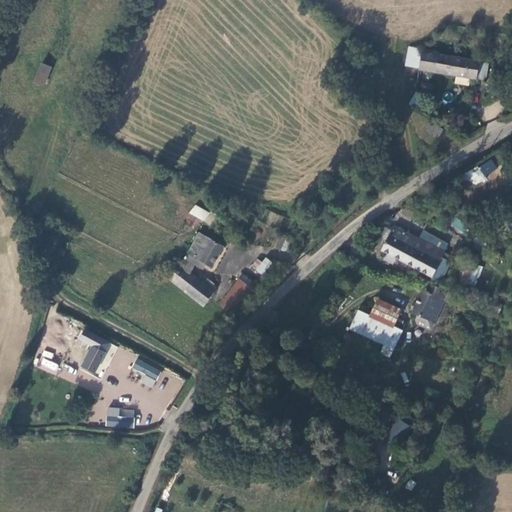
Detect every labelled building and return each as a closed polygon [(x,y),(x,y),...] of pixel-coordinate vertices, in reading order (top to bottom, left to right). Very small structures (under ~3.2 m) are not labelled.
[(413,60),(426,63),(429,44),(416,42),(413,60)] [(483,73),(483,71),(485,57),(444,49),(444,47),(429,44),(426,63),(483,73)] [(39,62),(33,83),(44,87),(51,66),(39,62)] [(431,77),(430,85),(438,86),(440,79),(431,77)] [(453,102),(432,89),(424,104),(437,111),(445,115),(453,102)] [(448,125),(434,117),(430,123),(445,132),(448,125)] [(491,158),(468,175),(475,185),(498,169),(491,158)] [(203,222),(209,212),(195,203),(189,213),(203,222)] [(396,248),(422,263),(435,240),(400,221),(387,243),(396,248)] [(230,242),(205,229),(194,250),(204,256),(203,259),(212,265),(215,259),(220,261),(230,242)] [(289,243),(292,238),(294,232),(287,229),(282,241),(289,243)] [(437,272),(450,249),(435,240),(422,263),(437,272)] [(275,271),(283,259),(272,253),(269,258),(265,256),(261,262),(275,271)] [(473,279),(480,259),(467,255),(460,275),(473,279)] [(207,275),(186,263),(177,278),(194,288),(213,300),(224,286),(207,275)] [(247,276),(228,301),(242,311),(261,285),(262,285),(267,279),(249,268),(245,275),(247,276)] [(434,325),(452,287),(435,279),(430,286),(428,285),(426,284),(420,298),(417,297),(415,301),(418,303),(416,307),(421,309),(419,313),(420,318),(434,325)] [(384,295),(376,311),(398,322),(401,316),(402,314),(406,306),(384,295)] [(362,304),(353,322),(399,344),(410,320),(407,319),(409,317),(402,314),(401,316),(398,322),(376,311),(362,304)] [(84,329),(79,338),(93,345),(103,350),(108,341),(84,329)] [(103,350),(93,345),(82,367),(92,372),(103,350)] [(51,361),(54,353),(43,350),(37,368),(56,374),(59,364),(51,361)] [(152,388),(161,369),(136,358),(131,368),(143,374),(139,382),(152,388)] [(72,382),(77,370),(64,364),(58,377),(72,382)] [(106,408),(106,427),(134,428),(134,408),(106,408)] [(393,415),(382,431),(393,437),(403,421),(393,415)] [(411,490),(416,483),(410,479),(405,487),(411,490)]
